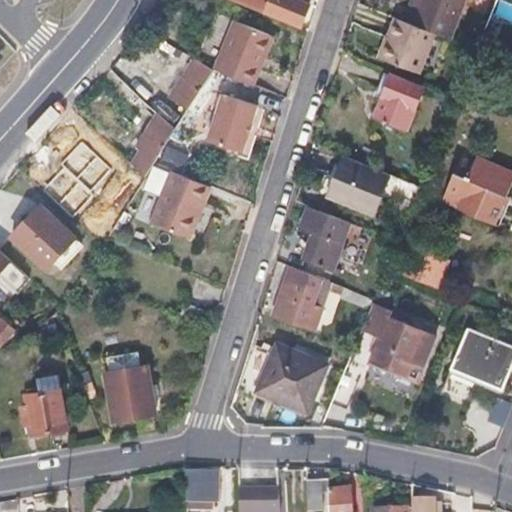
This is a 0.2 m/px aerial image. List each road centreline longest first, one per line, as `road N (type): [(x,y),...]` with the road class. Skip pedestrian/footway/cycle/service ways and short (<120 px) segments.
road 1 (residential): [(199,447),(338,0)]
road 2 (residential): [(199,447),(288,449),(395,465),(511,495)]
road 3 (residential): [(0,482),(199,447)]
